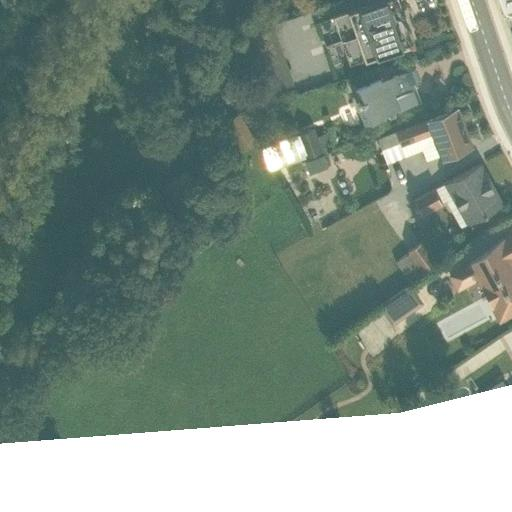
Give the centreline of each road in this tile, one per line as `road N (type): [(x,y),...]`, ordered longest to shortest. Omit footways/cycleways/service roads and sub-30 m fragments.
road 1 (unknown): [(387,229),(387,202),(402,178),(504,103)]
road 2 (secondary): [(511,118),(468,0)]
